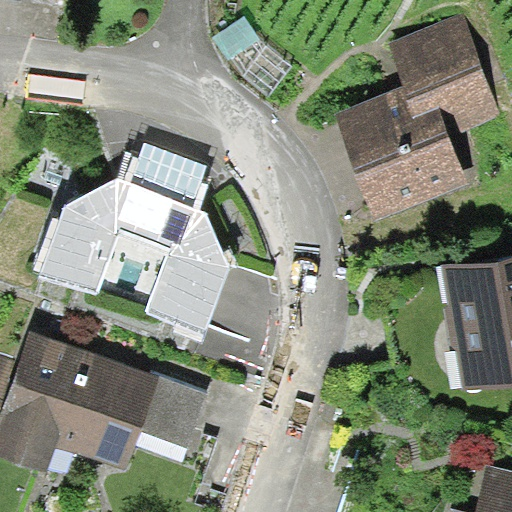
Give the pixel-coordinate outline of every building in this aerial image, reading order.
[(461,16),(388,44),(405,87),(336,113),(376,219),(469,184),(450,134),(499,116),(461,16)] [(64,204),(40,274),(99,294),(109,264),(157,282),(146,310),(205,334),(230,256),(208,209),(195,204),(208,164),(145,141),(131,181),(117,176),(64,204)] [(511,254),(443,267),(464,388),(511,379),(511,254)] [(161,377),(31,329),(16,371),(0,413),(5,416),(0,429),(0,451),(48,469),(57,444),(127,470),(141,431),(161,377)] [(0,413),(16,371),(0,365),(0,413)] [(161,377),(141,431),(189,448),(209,392),(162,375),(161,377)] [(511,511),(511,470),(488,464),(475,511),(469,511),(452,508),(451,511),(511,511)]
